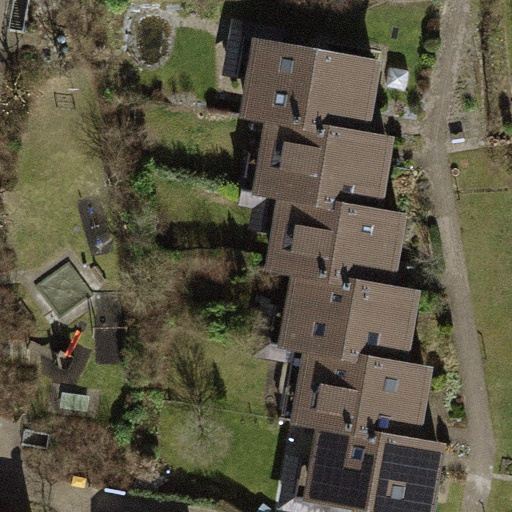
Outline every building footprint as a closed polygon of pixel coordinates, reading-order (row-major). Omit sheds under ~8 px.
[(378,145),(392,67),(259,43),(245,121),(267,124),(378,145)] [(391,220),(404,149),(378,145),(267,124),(254,195),(290,202),(391,220)] [(409,301),(422,226),(391,220),(290,202),(276,277),(298,280),(409,301)] [(421,379),(435,305),(409,301),(298,280),(284,354),(310,359),(421,379)] [(439,382),(421,379),(310,359),(297,427),(321,432),(427,451),(439,382)] [(438,511),(449,455),(427,451),(321,432),(306,511),(438,511)] [(284,510),(297,511),(305,511),(316,451),(295,447),(284,510)]
